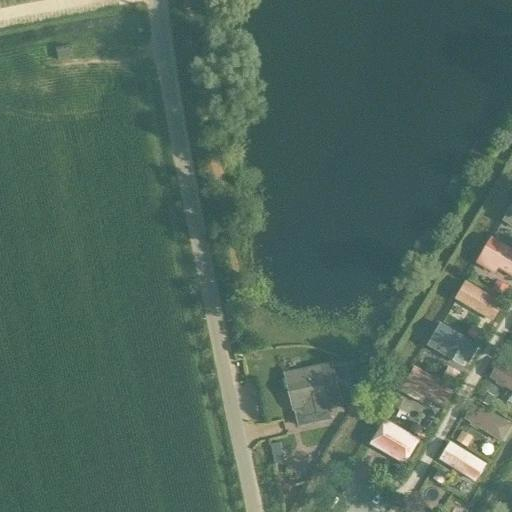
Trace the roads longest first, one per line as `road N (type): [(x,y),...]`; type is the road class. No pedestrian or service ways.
road 1 (unclassified): [(252,511),(155,0)]
road 2 (track): [(393,511),(511,316)]
